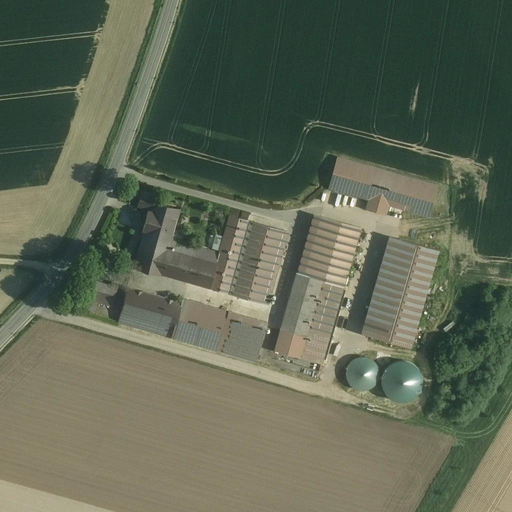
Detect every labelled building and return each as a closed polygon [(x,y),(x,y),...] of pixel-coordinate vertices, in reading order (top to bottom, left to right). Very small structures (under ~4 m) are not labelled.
[(437,186),(337,158),(329,187),(369,199),(366,208),(385,214),(388,204),(428,216),(437,186)] [(152,203),(153,203),(154,195),(143,192),(139,206),(151,209),(152,203)] [(144,231),(171,238),(179,210),(153,203),(152,203),(151,209),(144,231)] [(171,238),(144,231),(134,267),(267,302),(288,229),(231,213),(219,252),(171,238)] [(360,227),(321,217),(304,274),(297,272),(275,349),(322,363),(360,227)] [(437,250),(398,238),(370,335),(409,347),(437,250)] [(111,288),(93,283),(88,299),(111,305),(115,293),(110,291),(111,288)] [(182,303),(129,286),(118,322),(256,362),(267,322),(183,298),(182,303)] [(378,379),(379,373),(378,367),(374,361),(369,358),(362,357),(356,358),(351,362),(347,367),(346,374),(347,380),(351,385),(356,389),(363,390),(369,388),(375,385),(378,379)] [(386,396),(416,398),(418,368),(392,366),(391,381),(387,380),(386,396)]
